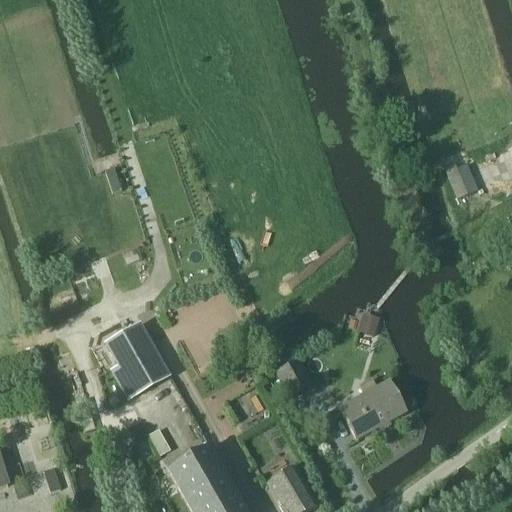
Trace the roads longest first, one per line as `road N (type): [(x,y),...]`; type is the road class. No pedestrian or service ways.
road 1 (track): [(125,146),(77,0)]
road 2 (unclassified): [(390,511),(511,424)]
